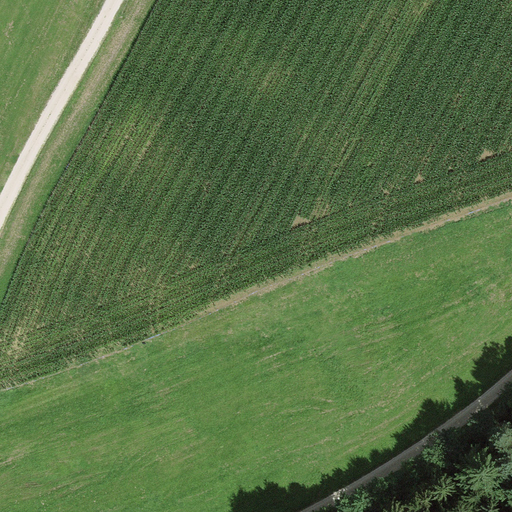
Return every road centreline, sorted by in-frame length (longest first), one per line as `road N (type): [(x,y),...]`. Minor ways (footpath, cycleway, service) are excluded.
road 1 (track): [(111,0),(0,212)]
road 2 (track): [(315,511),(511,376)]
